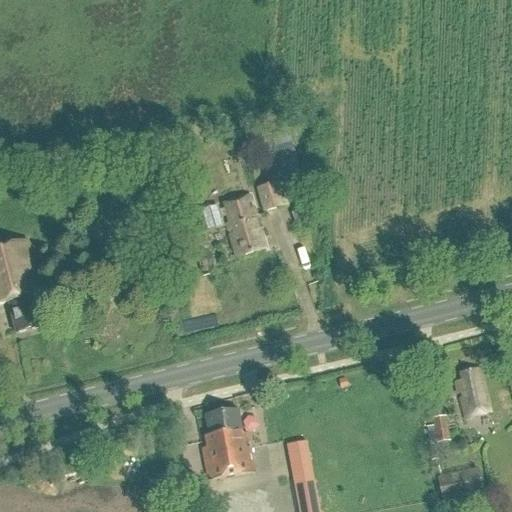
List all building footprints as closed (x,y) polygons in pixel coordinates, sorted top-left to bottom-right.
[(296,161),(291,143),(274,148),(278,165),(296,161)] [(258,191),(264,214),(287,207),(281,184),(258,191)] [(241,259),(263,252),(248,202),(222,210),(237,258),(240,257),(241,259)] [(45,331),(36,298),(41,297),(27,243),(0,250),(0,308),(8,306),(16,338),(45,331)] [(490,417),(479,371),(460,376),(461,383),(456,384),(459,396),(462,395),(463,399),(461,400),(466,423),(490,417)] [(244,437),(240,415),(205,421),(208,438),(203,439),(205,452),(202,452),(208,484),(255,475),(248,436),(244,437)] [(439,445),(449,443),(445,419),(432,422),(433,428),(427,430),(431,457),(441,456),(439,445)] [(161,437),(147,444),(151,452),(165,444),(161,437)] [(319,511),(307,443),(292,446),(304,511),(319,511)] [(438,480),(443,504),(483,495),(478,471),(438,480)]
